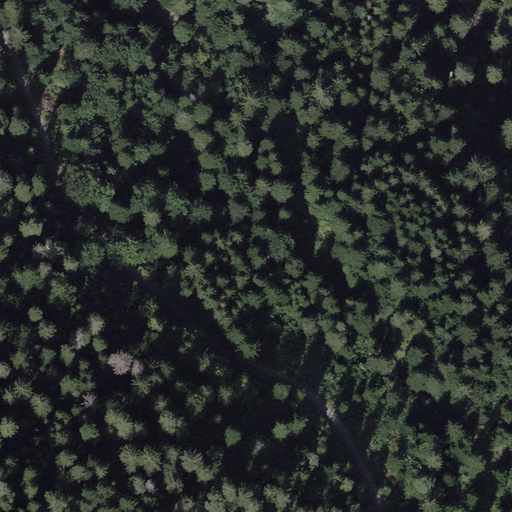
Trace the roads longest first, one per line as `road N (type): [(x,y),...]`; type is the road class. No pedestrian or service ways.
road 1 (track): [(381,511),(357,449),(327,410),(303,388),(221,353),(197,334),(70,206),(0,31)]
road 2 (track): [(484,511),(481,451),(403,370),(343,280),(299,188),(297,132),(261,32),(290,0)]
